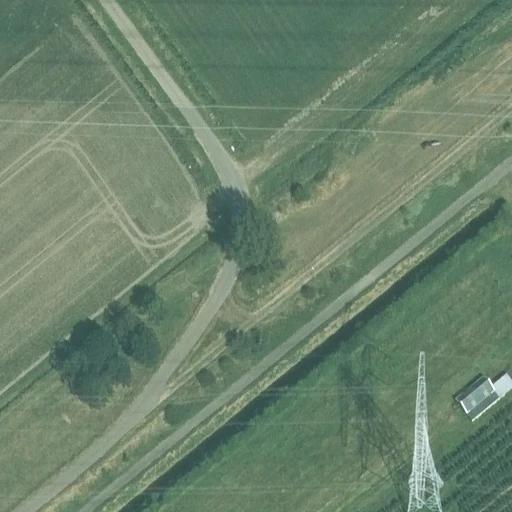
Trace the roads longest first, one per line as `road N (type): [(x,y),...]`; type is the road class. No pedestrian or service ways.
road 1 (unclassified): [(86,511),(511,163)]
road 2 (unclassified): [(145,406),(232,268),(244,228),(240,191),(220,153),(108,0)]
road 3 (track): [(511,109),(145,406)]
road 4 (unclassified): [(145,406),(20,511)]
